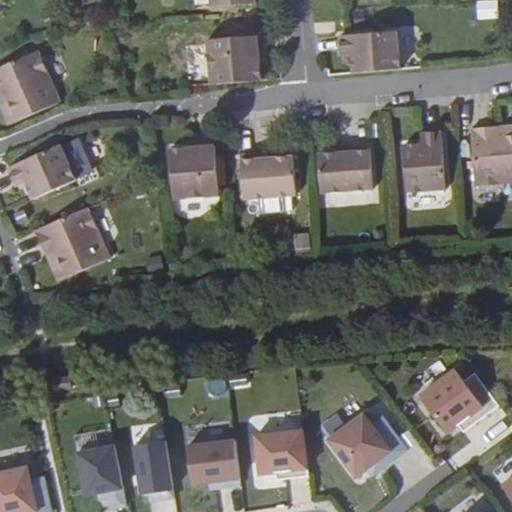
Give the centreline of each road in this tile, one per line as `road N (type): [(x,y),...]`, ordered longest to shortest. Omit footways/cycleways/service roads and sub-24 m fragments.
road 1 (residential): [(317,96),(65,127),(0,155)]
road 2 (residential): [(511,77),(317,96)]
